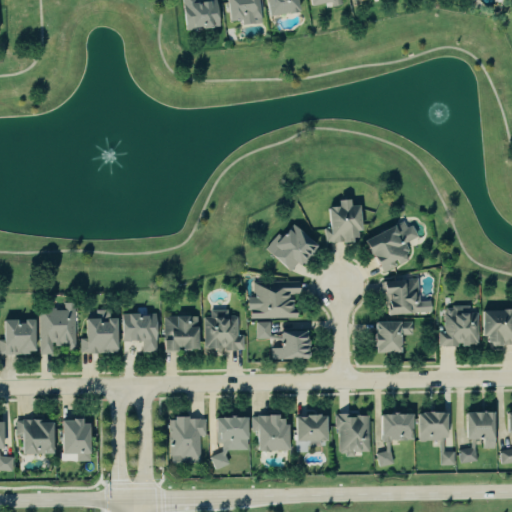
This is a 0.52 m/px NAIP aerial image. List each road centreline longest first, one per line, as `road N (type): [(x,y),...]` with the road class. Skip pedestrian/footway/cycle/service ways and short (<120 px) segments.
road 1 (residential): [(511,381),(0,388)]
road 2 (secondary): [(511,491),(214,498)]
road 3 (secondary): [(147,499),(0,502)]
